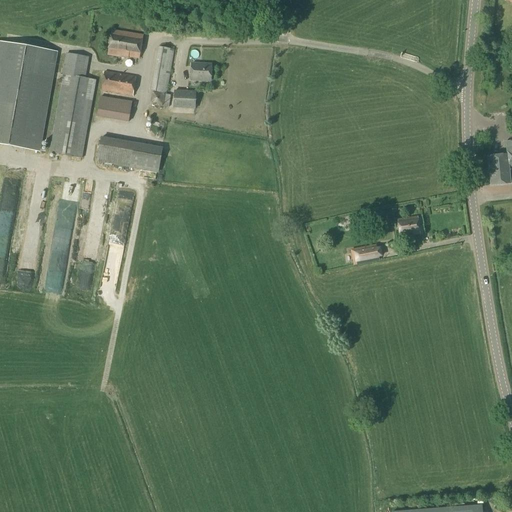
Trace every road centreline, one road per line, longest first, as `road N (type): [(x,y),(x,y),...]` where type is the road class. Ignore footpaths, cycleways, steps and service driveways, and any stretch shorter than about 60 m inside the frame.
road 1 (tertiary): [(511,418),(472,210),(465,89)]
road 2 (unclassified): [(465,89),(380,55),(285,40),(186,41)]
